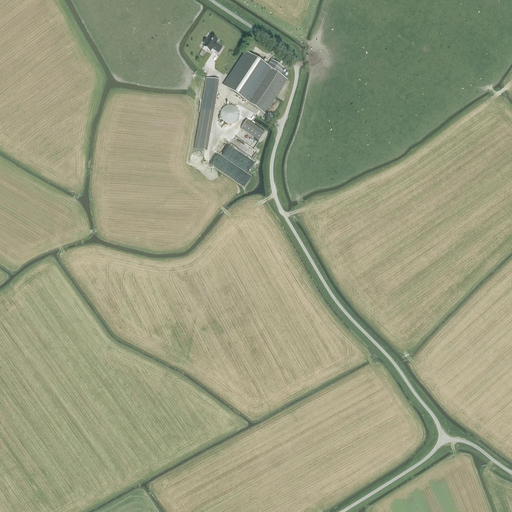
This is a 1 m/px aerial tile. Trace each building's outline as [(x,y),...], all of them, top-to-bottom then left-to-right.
[(210,36),(208,40),(206,39),(203,44),(205,45),(203,47),(210,52),(212,49),(218,53),(222,48),(215,43),(217,41),(210,36)] [(255,59),(246,52),(223,87),(264,114),(287,80),(280,75),(284,68),(271,60),(268,64),(256,57),(255,59)] [(219,80),(206,78),(194,149),(204,151),(211,110),(214,111),(219,80)] [(220,118),(222,122),(225,125),(229,125),(233,124),(236,121),(237,117),(237,113),(234,109),(230,108),(226,108),(222,111),(220,114),(220,118)] [(246,121),(241,129),(259,141),(265,133),(246,121)]
